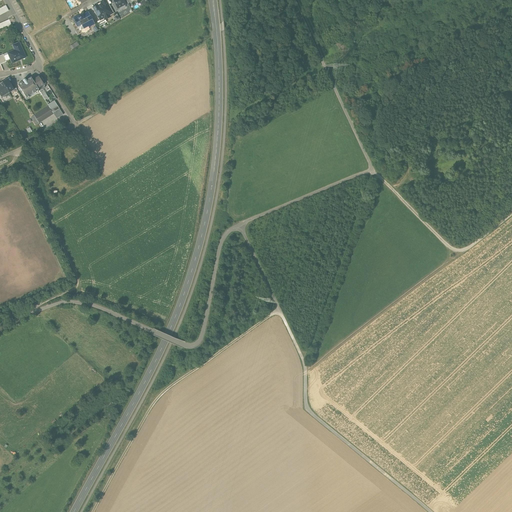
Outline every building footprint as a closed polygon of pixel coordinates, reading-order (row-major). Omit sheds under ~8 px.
[(106,0),(100,3),(101,4),(98,6),(97,5),(93,8),(100,21),(104,19),(104,20),(105,20),(110,17),(109,16),(113,14),(106,0)] [(125,4),(122,0),(112,0),(114,3),(117,8),(118,8),(125,4)] [(6,6),(0,8),(0,15),(8,11),(6,6)] [(88,12),(83,15),(82,16),(82,15),(81,15),(80,15),(79,15),(78,16),(78,17),(77,17),(73,19),(75,21),(74,22),(75,23),(76,24),(78,27),(81,25),(83,29),(88,26),(89,27),(94,24),(88,12)] [(9,20),(0,23),(0,30),(11,25),(10,22),(13,21),(12,19),(9,20)] [(19,42),(13,45),(16,51),(8,54),(12,64),(26,57),(19,42)] [(77,42),(69,47),(72,50),(79,45),(77,42)] [(45,87),(38,77),(32,81),(37,89),(40,87),(42,89),(45,87)] [(24,79),(23,80),(22,81),(23,81),(17,85),(20,89),(20,91),(21,91),(22,92),(22,93),(23,94),(26,98),(27,99),(36,93),(36,92),(35,91),(38,89),(37,89),(32,81),(30,78),(26,81),(25,80),(24,79)] [(10,84),(7,80),(2,83),(8,91),(9,93),(13,90),(10,84)] [(54,101),(48,105),(49,106),(51,109),(57,105),(54,101)] [(49,106),(34,116),(38,123),(53,114),(53,113),(51,109),(49,106)] [(59,109),(53,113),(53,114),(57,119),(63,115),(59,109)]
